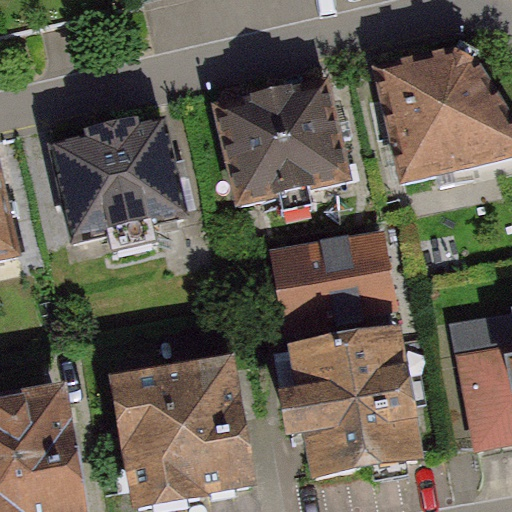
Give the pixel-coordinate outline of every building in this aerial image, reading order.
[(457,61),(378,79),(404,186),(511,162),(511,132),(473,69),(457,61)] [(326,91),(218,115),(239,209),(347,185),(326,91)] [(161,127),(51,153),(74,249),(184,222),(161,127)] [(0,188),(0,263),(17,259),(0,188)] [(379,245),(279,262),(291,333),(326,327),(391,316),(379,245)] [(331,355),(297,361),(305,406),(286,409),(292,440),(309,437),(317,482),(417,464),(391,316),(326,327),(331,355)] [(511,325),(457,335),(481,452),(511,446),(511,325)] [(228,374),(119,394),(140,511),(249,491),(228,374)] [(78,511),(59,404),(0,414),(0,511),(78,511)]
